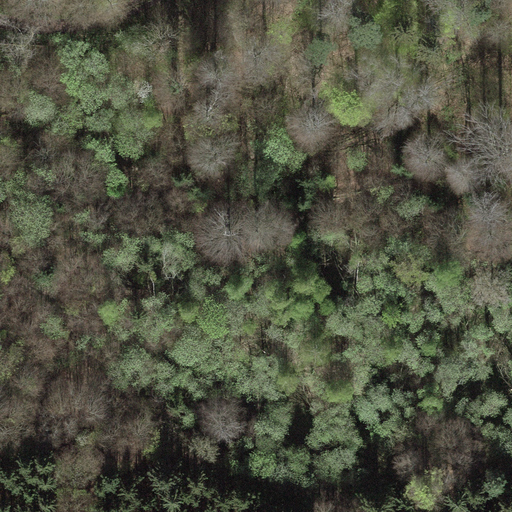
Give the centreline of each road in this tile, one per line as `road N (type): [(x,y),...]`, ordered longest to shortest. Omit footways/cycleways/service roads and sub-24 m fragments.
road 1 (track): [(0,265),(153,360),(269,408),(358,511)]
road 2 (track): [(0,445),(123,454),(350,511)]
road 3 (track): [(141,0),(65,25),(0,18)]
